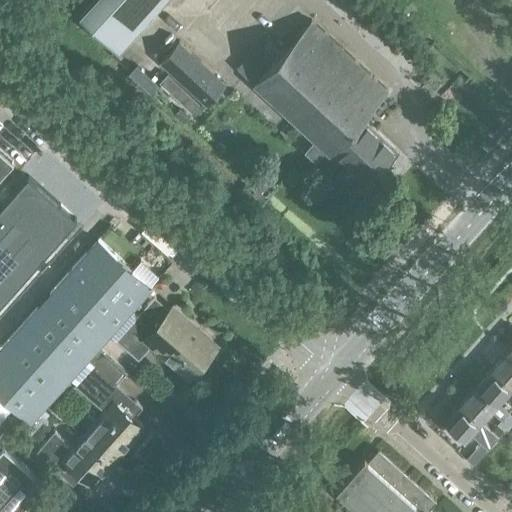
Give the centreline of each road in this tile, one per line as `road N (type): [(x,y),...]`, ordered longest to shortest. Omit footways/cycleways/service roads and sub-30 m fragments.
road 1 (unclassified): [(331,372),(0,72)]
road 2 (tertiary): [(331,372),(511,174)]
road 3 (residential): [(490,511),(331,372)]
road 4 (tertiary): [(207,511),(331,372)]
